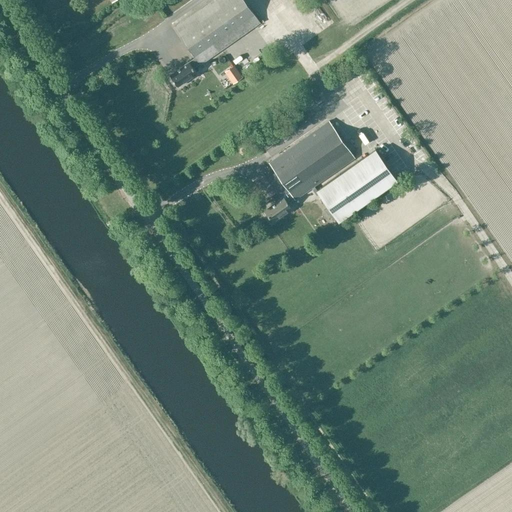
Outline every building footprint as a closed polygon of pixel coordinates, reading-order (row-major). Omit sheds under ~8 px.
[(194,67),(201,63),(201,64),(262,22),(246,0),(212,0),(175,26),(196,57),(190,61),(189,60),(170,74),(178,86),(198,72),(194,67)] [(233,65),(224,71),(232,83),(241,77),(233,65)] [(337,86),(346,79),(343,74),(333,82),(337,86)] [(290,202),(295,198),(296,199),(356,157),(330,119),(270,161),(291,191),(285,195),(265,209),(273,221),(293,206),(290,202)] [(317,191),(340,225),(344,222),(342,219),(397,181),(376,149),(317,191)]
